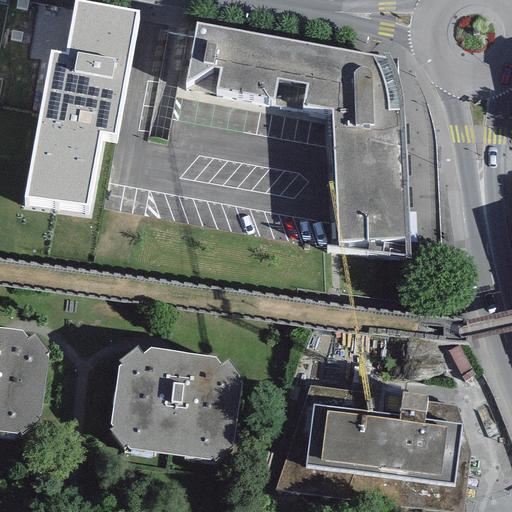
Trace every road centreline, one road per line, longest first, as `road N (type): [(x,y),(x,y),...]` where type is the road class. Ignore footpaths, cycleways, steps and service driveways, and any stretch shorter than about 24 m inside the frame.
road 1 (primary): [(511,338),(481,197)]
road 2 (primary): [(447,66),(481,197)]
road 3 (primary): [(481,197),(503,68)]
road 4 (unknown): [(129,179),(28,104)]
road 5 (unknown): [(506,511),(466,392)]
